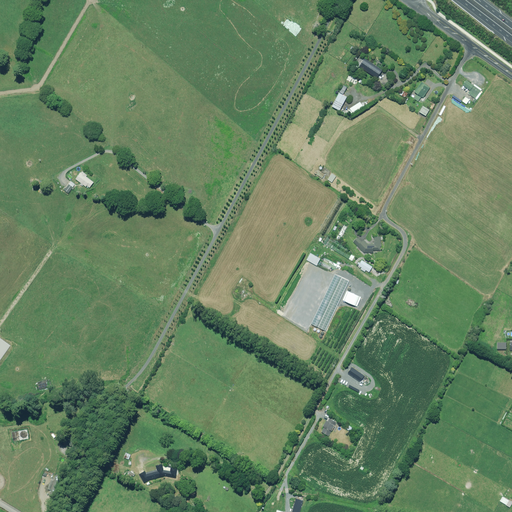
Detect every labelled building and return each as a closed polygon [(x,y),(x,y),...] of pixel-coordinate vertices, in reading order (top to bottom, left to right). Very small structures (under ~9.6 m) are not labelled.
[(360,56),(355,63),(378,79),(383,71),(360,56)] [(484,91),(475,84),(474,85),(467,81),(464,86),(471,91),(468,94),(477,100),(481,95),(484,91)] [(415,99),(416,100),(415,102),(418,104),(420,102),(419,102),(422,97),(423,98),(431,88),(424,83),(419,89),(418,88),(415,92),(418,94),(415,99)] [(348,88),(344,86),(340,92),(344,95),(348,88)] [(402,90),(399,94),(405,98),(408,94),(402,90)] [(347,97),(340,93),(333,107),(340,111),(347,97)] [(364,107),(361,103),(351,109),(354,114),(364,107)] [(430,110),(424,106),(420,112),(426,116),(430,110)] [(317,172),(316,171),(315,173),(323,179),(325,175),(318,170),(317,172)] [(94,183),(87,177),(88,175),(82,171),(80,174),(76,179),(87,187),(87,186),(90,188),(94,183)] [(337,177),(332,174),(328,180),(332,183),(337,177)] [(69,194),(73,189),(74,190),(75,188),(74,187),(76,185),(71,182),(65,190),(69,194)] [(381,251),(381,237),(375,237),(375,244),(368,244),(364,240),(362,242),(357,237),(353,242),(365,253),(374,253),(374,251),(381,251)] [(321,259),(311,253),(307,260),(317,266),(321,259)] [(359,262),(358,264),(359,265),(362,268),(361,269),(365,272),(366,270),(370,272),(373,267),(361,260),(360,263),(359,262)] [(350,281),(335,274),(311,324),(326,331),(350,281)] [(239,287),(234,294),(243,300),(248,294),(239,287)] [(347,373),(348,374),(347,376),(350,378),(351,376),(361,382),(365,375),(352,366),(347,373)] [(323,427),(324,427),(322,432),(329,437),(332,432),(338,423),(328,417),(323,427)] [(150,480),(151,481),(153,481),(153,479),(164,476),(162,469),(148,473),(150,480)] [(49,489),(52,490),(50,496),(57,498),(62,478),(57,476),(56,480),(52,479),(49,489)] [(511,505),(511,502),(503,497),(500,502),(511,508),(511,505)] [(300,511),(304,501),(297,499),(292,511),(300,511)]
